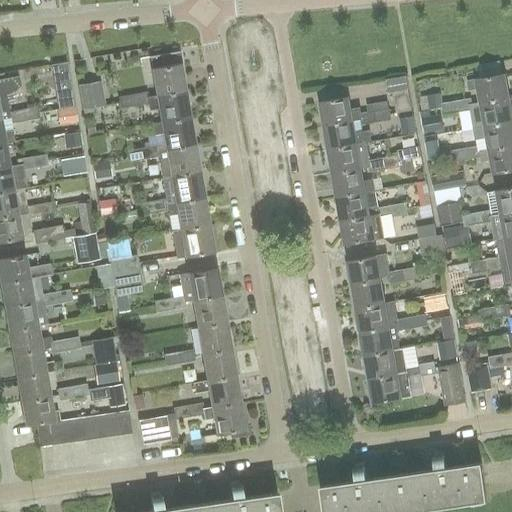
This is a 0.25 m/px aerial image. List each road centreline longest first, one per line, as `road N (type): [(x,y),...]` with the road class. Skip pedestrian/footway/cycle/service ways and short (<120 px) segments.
road 1 (residential): [(282,437),(203,15)]
road 2 (residential): [(342,427),(273,7)]
road 3 (residential): [(0,479),(282,437)]
road 4 (residential): [(0,38),(203,15)]
road 5 (residential): [(342,427),(511,402)]
